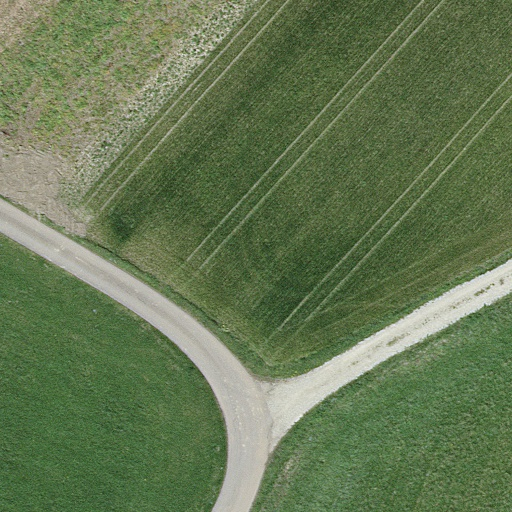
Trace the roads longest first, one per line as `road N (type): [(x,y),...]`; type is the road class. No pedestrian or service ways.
road 1 (residential): [(229,511),(247,424),(217,364),(137,295),(0,213)]
road 2 (track): [(511,289),(344,364),(247,424)]
